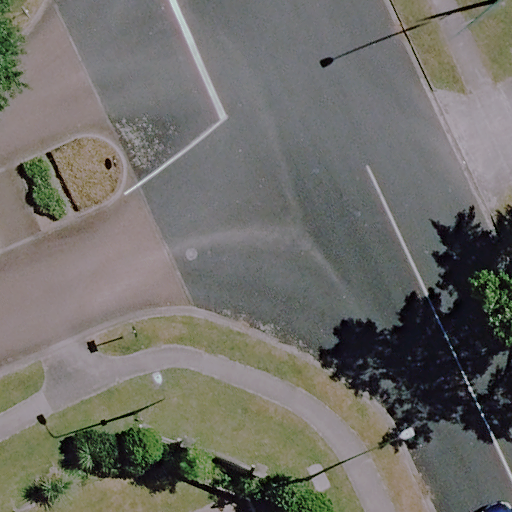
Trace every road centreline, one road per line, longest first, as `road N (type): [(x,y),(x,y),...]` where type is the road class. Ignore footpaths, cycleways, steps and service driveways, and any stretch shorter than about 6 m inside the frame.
road 1 (tertiary): [(511,494),(346,143)]
road 2 (residential): [(346,143),(0,301)]
road 3 (residential): [(0,102),(182,0)]
road 4 (tertiary): [(346,143),(286,0)]
